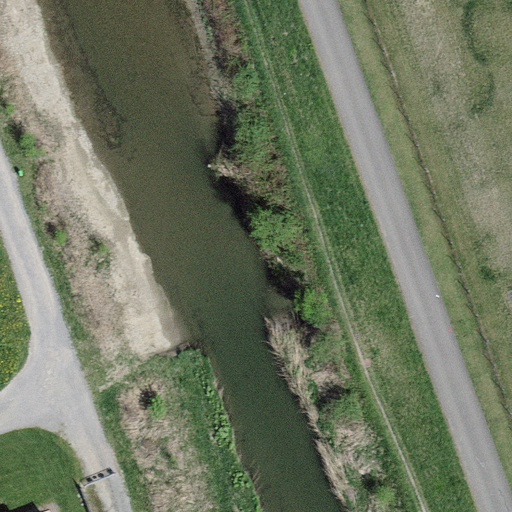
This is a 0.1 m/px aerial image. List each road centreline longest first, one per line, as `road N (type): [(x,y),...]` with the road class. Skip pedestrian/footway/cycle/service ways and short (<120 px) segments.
road 1 (unclassified): [(321,0),(501,511)]
road 2 (track): [(0,183),(71,388)]
road 3 (track): [(71,388),(117,511)]
